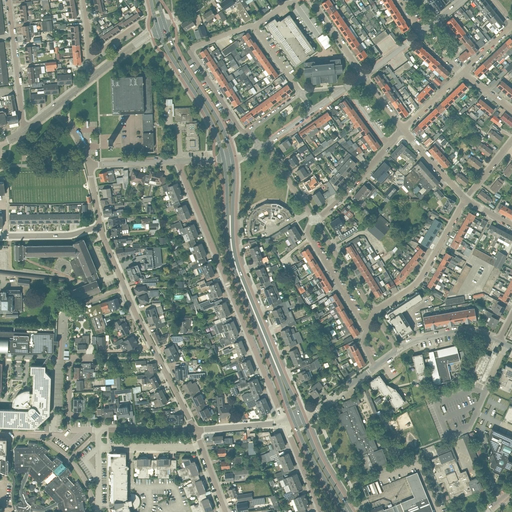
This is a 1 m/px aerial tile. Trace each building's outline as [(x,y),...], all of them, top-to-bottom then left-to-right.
[(41,0),(43,8),(40,9),(40,11),(50,10),(49,3),(48,0),(41,0)] [(232,9),(236,7),(237,6),(234,3),(232,0),(225,0),(220,4),(222,7),(222,8),(223,8),(224,9),(229,6),(232,9)] [(246,10),(241,3),(239,0),(238,0),(234,3),(237,6),(236,7),(239,12),(238,12),(244,20),(250,16),(247,11),(246,10)] [(246,10),(247,11),(250,9),(245,2),(245,1),(245,0),(241,3),(246,10)] [(332,5),(331,3),(329,0),(326,0),(322,3),(326,9),(332,5)] [(394,5),(391,0),(388,0),(384,3),(388,9),(394,5)] [(488,4),(484,0),(483,0),(479,4),(482,9),(488,4)] [(443,1),(433,8),(436,12),(444,7),(441,2),(443,1)] [(333,6),(332,5),(326,9),(330,15),(336,10),(339,8),(336,4),(333,6)] [(482,9),(480,11),(483,16),(486,13),(492,9),(488,4),(482,9)] [(26,11),(25,5),(20,6),(21,13),(26,13),(28,13),(28,12),(32,12),(32,10),(28,10),(28,11),(26,11)] [(398,10),(394,5),(388,9),(391,15),(398,10)] [(133,11),(135,14),(138,19),(141,17),(139,14),(141,13),(138,8),(133,11)] [(496,14),(492,9),(486,13),(490,18),(494,15),(496,14)] [(211,18),(215,16),(211,10),(203,15),(207,21),(207,20),(210,24),(213,21),(211,18)] [(336,10),(330,15),(334,20),(340,16),(336,10)] [(402,16),(398,10),(391,15),(395,20),(402,16)] [(69,12),(66,13),(67,19),(72,18),(77,17),(76,11),(69,12)] [(227,19),(221,11),(218,13),(224,21),(227,19)] [(26,13),(21,13),(22,21),(31,20),(31,16),(27,16),(26,13)] [(129,25),(133,22),(129,16),(128,14),(124,16),(126,20),(125,20),(129,25)] [(138,19),(135,14),(133,15),(132,14),(129,16),(133,22),(138,19)] [(494,15),(490,18),(488,20),(491,25),(499,18),(496,14),(494,15)] [(342,72),(341,64),(340,64),(340,59),(330,60),(330,63),(314,64),(314,61),(310,62),(308,58),(310,57),(308,55),(314,51),(288,15),(279,21),(279,20),(277,22),(274,19),(265,25),(295,67),(302,62),(305,65),(305,68),(304,68),(305,76),(311,75),(312,83),(320,82),(328,81),(328,82),(336,81),(336,73),(342,72)] [(344,22),(340,16),(334,20),(337,26),(344,22)] [(405,22),(402,16),(395,20),(399,26),(405,22)] [(457,23),(455,21),(452,17),(446,22),(451,27),(457,23)] [(96,20),(98,24),(101,23),(103,26),(103,25),(105,28),(107,26),(102,18),(96,20)] [(181,24),(185,31),(195,24),(191,18),(181,24)] [(491,25),(489,27),(490,29),(492,27),(494,30),(496,29),(498,32),(504,26),(502,24),(503,23),(499,18),(491,25)] [(125,20),(124,19),(119,22),(122,26),(124,24),(126,27),(129,25),(125,20)] [(348,27),(344,22),(337,26),(341,32),(348,27)] [(399,26),(402,32),(409,28),(405,22),(399,26)] [(461,28),(457,23),(451,27),(455,33),(461,28)] [(97,29),(99,33),(102,31),(98,24),(93,27),(94,31),(97,29)] [(31,33),(34,33),(33,25),(22,26),(23,34),(25,34),(29,33),(31,33)] [(114,26),(113,25),(108,28),(112,34),(113,36),(118,32),(117,31),(114,26)] [(203,26),(197,28),(201,38),(207,35),(203,26)] [(352,33),(348,27),(341,32),(345,37),(352,33)] [(103,31),(108,39),(113,36),(112,34),(108,28),(103,31)] [(465,33),(461,28),(455,33),(459,38),(465,33)] [(107,39),(108,39),(103,31),(100,34),(98,35),(101,39),(104,38),(105,41),(107,39)] [(465,33),(459,38),(464,44),(470,39),(467,36),(469,34),(468,31),(465,33)] [(486,32),(484,31),(482,32),(489,40),(491,38),(486,32)] [(251,37),(248,32),(240,38),(243,43),(251,37)] [(25,34),(23,34),(24,42),(30,41),(29,37),(32,37),(32,35),(35,35),(35,33),(34,33),(31,33),(29,33),(25,34)] [(333,44),(325,33),(317,38),(325,49),(333,44)] [(355,39),(352,33),(345,37),(349,43),(355,39)] [(477,37),(475,35),(470,39),(464,44),(468,49),(476,42),(474,40),(477,37)] [(472,54),(488,42),(485,38),(484,36),(482,38),(476,42),(468,49),(470,51),(472,54)] [(245,48),(255,42),(251,37),(243,43),(242,43),(245,48)] [(359,44),(355,39),(349,43),(353,49),(359,44)] [(258,47),(255,42),(245,48),(249,53),(258,47)] [(511,51),(511,49),(505,42),(501,47),(508,55),(511,51)] [(363,50),(359,44),(353,49),(357,54),(363,50)] [(424,50),(419,45),(414,51),(419,55),(424,50)] [(31,54),(34,54),(34,52),(36,51),(35,46),(25,47),(26,55),(28,54),(31,54)] [(211,53),(208,47),(200,53),(203,58),(211,53)] [(256,56),(256,55),(261,51),(258,47),(249,53),(252,58),(256,56)] [(508,55),(501,47),(496,51),(503,58),(504,59),(508,55)] [(357,54),(361,60),(367,56),(363,50),(357,54)] [(424,60),(429,54),(424,50),(419,55),(424,60)] [(265,56),(261,51),(256,55),(256,56),(259,60),(265,56)] [(463,61),(464,60),(469,56),(469,55),(472,54),(470,51),(467,53),(466,51),(459,57),(463,61)] [(496,51),(492,55),(496,60),(498,62),(503,58),(496,51)] [(212,52),(211,53),(203,58),(206,62),(215,57),(212,52)] [(429,65),(435,59),(429,54),(424,60),(429,65)] [(246,55),(241,58),(237,61),(239,64),(248,58),(246,55)] [(496,60),(492,55),(487,59),(492,64),(495,67),(497,65),(494,62),(496,60)] [(265,56),(259,60),(257,61),(261,66),(268,61),(265,56)] [(215,57),(206,62),(209,67),(215,63),(212,59),(215,57)] [(434,69),(440,64),(435,59),(429,65),(434,69)] [(492,64),(487,59),(483,64),(487,69),(492,64)] [(209,67),(212,72),(219,68),(221,66),(222,66),(219,61),(215,63),(209,67)] [(266,70),(271,66),(268,61),(261,66),(262,65),(266,70)] [(440,74),(445,68),(440,64),(434,69),(440,74)] [(487,69),(483,64),(478,68),(483,73),(487,69)] [(219,68),(212,72),(216,77),(222,73),(225,71),(221,66),(219,68)] [(271,66),(266,70),(267,72),(266,74),(267,76),(269,74),(275,70),(271,66)] [(30,75),(39,74),(42,74),(41,70),(37,71),(37,67),(33,67),(32,67),(27,67),(28,75),(30,75)] [(445,78),(450,73),(445,68),(440,74),(438,76),(440,77),(441,75),(445,78)] [(478,68),(474,72),(478,77),(483,73),(478,68)] [(267,76),(266,77),(270,82),(272,79),(274,78),(278,75),(275,70),(269,74),(267,76)] [(144,109),(143,109),(144,113),(144,123),(153,123),(151,72),(140,73),(141,75),(111,77),(112,114),(120,113),(120,109),(144,108),(144,109)] [(222,74),(222,73),(216,77),(219,82),(225,78),(227,76),(224,72),(222,74)] [(384,74),(381,76),(379,73),(373,77),(377,82),(385,76),(384,74)] [(28,75),(28,79),(27,80),(28,82),(28,83),(29,83),(35,83),(34,78),(40,77),(39,74),(30,75),(28,75)] [(227,76),(225,78),(219,82),(222,87),(231,81),(228,76),(227,76)] [(386,84),(389,81),(385,76),(377,82),(381,87),(386,84)] [(231,81),(222,87),(225,92),(231,88),(235,86),(231,80),(231,81)] [(502,80),(497,86),(500,89),(501,90),(506,84),(502,80)] [(468,87),(463,82),(458,87),(463,92),(468,87)] [(434,90),(432,88),(433,86),(429,83),(424,89),(430,94),(434,90)] [(390,89),(386,84),(381,87),(384,92),(390,89)] [(506,94),(511,88),(506,84),(501,90),(503,91),(506,94)] [(287,85),(282,88),(287,95),(292,91),(287,85)] [(281,86),(276,89),(277,92),(282,98),(287,95),(282,88),(281,86)] [(397,91),(393,86),(390,89),(384,92),(388,97),(393,93),(397,91)] [(463,92),(458,87),(454,91),(458,96),(459,96),(461,98),(465,94),(463,92)] [(234,92),(231,88),(225,92),(228,97),(237,91),(234,92)] [(276,89),(273,90),(271,92),(277,101),(282,98),(277,92),(276,89)] [(430,94),(424,89),(419,93),(424,98),(425,99),(430,94)] [(236,95),(238,94),(237,91),(228,97),(231,101),(240,96),(238,97),(236,95)] [(388,97),(392,103),(397,99),(400,96),(397,91),(393,93),(388,97)] [(454,100),(457,102),(461,98),(459,96),(458,96),(454,91),(449,95),(454,100)] [(277,101),(271,92),(268,94),(270,97),(268,98),(273,105),(277,101)] [(425,99),(424,98),(419,93),(414,99),(417,103),(419,101),(421,103),(425,99)] [(7,116),(9,124),(19,122),(17,114),(16,110),(13,94),(8,96),(9,100),(1,101),(2,105),(3,108),(6,112),(7,116)] [(454,100),(449,95),(445,99),(449,104),(454,100)] [(243,101),(240,96),(231,101),(235,106),(241,102),(243,101)] [(397,99),(392,103),(395,108),(401,104),(403,102),(402,99),(400,96),(397,99)] [(273,105),(268,98),(263,102),(268,108),(273,105)] [(173,104),(172,104),(172,99),(166,99),(166,105),(172,105),(173,116),(174,116),(174,115),(174,108),(173,104)] [(349,104),(346,99),(337,105),(341,110),(349,104)] [(445,99),(440,104),(445,109),(449,104),(445,99)] [(480,99),(479,100),(475,105),(479,109),(485,102),(480,99)] [(268,108),(263,102),(259,105),(263,111),(268,108)] [(403,102),(401,104),(395,108),(399,113),(404,109),(404,108),(407,107),(403,102)] [(484,113),(489,106),(485,102),(479,109),(484,113)] [(253,107),(254,109),(258,115),(263,111),(259,105),(257,104),(253,107)] [(344,114),(353,108),(349,104),(341,110),(344,114)] [(445,109),(440,104),(436,108),(442,115),(447,111),(445,109)] [(488,116),(494,110),(489,106),(484,113),(488,116)] [(192,107),(174,108),(174,115),(174,116),(175,121),(186,121),(186,136),(185,136),(186,151),(190,151),(190,150),(195,150),(199,150),(199,136),(198,136),(197,131),(199,130),(198,122),(197,123),(197,120),(193,121),(192,107)] [(404,109),(399,113),(403,118),(408,114),(406,111),(409,109),(407,107),(404,108),(404,109)] [(350,118),(356,113),(353,108),(344,114),(344,115),(343,115),(347,120),(350,118)] [(442,115),(436,108),(431,112),(436,117),(438,119),(442,115)] [(258,115),(254,109),(249,112),(254,118),(258,115)] [(244,112),(243,113),(245,116),(249,122),(254,118),(249,112),(248,110),(246,112),(245,112),(244,112)] [(497,118),(500,114),(496,111),(493,115),(493,116),(491,119),(496,123),(500,127),(502,124),(498,121),(499,120),(497,118)] [(327,112),(322,115),(326,121),(331,118),(330,116),(327,112)] [(436,117),(431,112),(427,116),(431,121),(436,117)] [(241,114),(243,117),(240,119),(244,125),(249,122),(245,116),(243,113),(241,114)] [(353,122),(360,118),(356,113),(350,118),(353,122)] [(511,126),(511,125),(511,118),(505,113),(501,118),(511,126)] [(326,121),(322,115),(317,119),(324,128),(329,124),(326,121)] [(427,116),(422,121),(427,126),(431,121),(427,116)] [(360,118),(353,122),(355,125),(353,126),(355,128),(363,122),(360,118)] [(324,128),(317,119),(312,122),(319,131),(324,128)] [(418,125),(419,127),(423,130),(423,131),(425,132),(429,128),(427,126),(422,121),(418,125)] [(319,131),(312,122),(308,125),(314,135),(319,131)] [(360,132),(366,127),(363,122),(355,128),(354,129),(356,131),(358,129),(360,132)] [(314,135),(308,125),(303,129),(309,138),(314,135)] [(413,129),(415,131),(418,134),(417,135),(422,141),(424,139),(421,135),(425,132),(423,131),(423,130),(419,127),(418,125),(413,129)] [(370,132),(366,127),(360,132),(363,136),(367,134),(370,132)] [(153,145),(154,147),(153,128),(143,128),(144,151),(144,146),(146,146),(147,146),(153,145)] [(304,140),(305,138),(309,144),(312,142),(309,138),(303,129),(298,132),(304,140)] [(493,132),(491,130),(489,133),(488,134),(490,136),(494,140),(498,143),(502,138),(501,137),(498,135),(494,131),(493,132)] [(477,132),(476,133),(474,131),(472,134),(479,140),(482,136),(477,132)] [(370,132),(367,134),(363,136),(360,139),(363,143),(373,137),(370,132)] [(300,143),(303,141),(297,133),(294,135),(300,143)] [(367,148),(376,141),(373,137),(363,143),(365,146),(367,148)] [(433,141),(430,138),(424,144),(427,146),(433,141)] [(287,139),(279,145),(283,151),(292,145),(287,139)] [(374,151),(380,146),(376,141),(367,148),(369,151),(372,148),(374,151)] [(399,155),(409,163),(404,169),(400,165),(397,169),(400,173),(404,176),(408,172),(407,172),(415,163),(413,161),(417,157),(402,143),(390,155),(395,159),(399,155)] [(434,153),(438,149),(433,143),(429,146),(431,148),(428,150),(432,155),(434,153)] [(483,145),(480,143),(477,147),(488,156),(492,151),(488,148),(483,144),(483,145)] [(442,154),(445,152),(441,147),(438,149),(434,153),(432,155),(437,159),(438,158),(442,154)] [(293,156),(289,159),(293,166),(298,162),(299,163),(304,160),(299,153),(294,156),(293,156)] [(343,159),(344,161),(352,168),(354,166),(356,163),(353,161),(355,159),(348,153),(343,159)] [(359,153),(355,156),(362,163),(365,160),(360,153),(359,153)] [(442,162),(447,159),(442,154),(438,158),(437,159),(441,164),(442,162)] [(467,160),(469,162),(478,169),(482,164),(478,161),(473,157),(473,158),(470,156),(467,160)] [(316,161),(314,158),(313,157),(301,164),(302,167),(297,171),(301,178),(305,176),(306,177),(311,174),(307,167),(316,161)] [(448,168),(452,165),(447,159),(442,162),(441,164),(445,168),(447,166),(448,168)] [(338,163),(339,165),(341,167),(348,173),(352,168),(344,161),(342,163),(340,162),(338,163)] [(411,170),(405,177),(404,176),(403,185),(409,190),(418,182),(424,176),(430,171),(420,161),(416,164),(415,165),(414,165),(411,170)] [(396,185),(400,188),(403,185),(404,176),(400,173),(398,175),(389,167),(390,167),(384,162),(373,175),(376,178),(381,182),(388,174),(391,176),(389,179),(396,185)] [(511,162),(511,164),(510,164),(503,172),(507,175),(508,176),(511,171),(511,162)] [(341,167),(339,165),(335,168),(338,171),(344,177),(348,173),(341,167)] [(114,180),(112,170),(99,173),(101,181),(108,180),(108,182),(114,180)] [(144,183),(149,184),(150,180),(156,182),(156,184),(161,185),(161,183),(164,184),(164,182),(165,177),(163,177),(164,174),(160,173),(151,171),(150,173),(149,175),(146,175),(144,183)] [(333,172),(332,173),(334,176),(340,181),(344,177),(338,171),(336,174),(333,172)] [(439,182),(430,171),(424,176),(418,182),(426,190),(418,198),(420,200),(431,190),(438,183),(439,182)] [(130,180),(139,182),(138,185),(142,186),(145,175),(132,172),(131,176),(130,180)] [(456,179),(465,186),(469,181),(465,178),(460,174),(458,173),(455,176),(458,177),(456,179)] [(340,181),(334,176),(330,180),(336,185),(340,181)] [(309,190),(314,187),(312,184),(316,181),(314,178),(310,180),(305,184),(309,190)] [(500,178),(498,181),(497,180),(490,189),(495,192),(502,184),(504,182),(500,178)] [(329,181),(326,183),(324,184),(328,191),(324,193),(322,191),(321,190),(318,191),(312,195),(318,205),(320,204),(321,204),(321,203),(325,201),(324,200),(336,192),(329,181)] [(377,189),(368,181),(365,185),(364,185),(359,190),(365,196),(367,197),(368,199),(377,189)] [(169,183),(162,186),(164,192),(167,191),(168,195),(180,190),(177,183),(170,186),(169,183)] [(438,183),(431,190),(433,192),(440,199),(444,196),(439,190),(442,187),(438,183)] [(109,188),(102,189),(104,197),(111,196),(111,191),(113,191),(113,189),(114,188),(115,191),(120,190),(119,184),(117,184),(108,184),(109,188)] [(390,189),(384,195),(386,197),(390,200),(390,199),(395,194),(398,191),(392,186),(390,189)] [(166,205),(161,207),(162,210),(164,209),(173,205),(179,202),(178,200),(176,201),(176,200),(183,197),(180,190),(168,195),(165,196),(167,201),(165,201),(166,205)] [(354,196),(356,198),(358,199),(355,202),(361,207),(363,204),(365,204),(366,204),(366,203),(365,202),(363,199),(365,196),(359,190),(354,196)] [(477,196),(486,203),(487,201),(489,203),(492,200),(490,198),(481,191),(477,196)] [(108,199),(100,200),(101,205),(114,202),(113,196),(107,197),(108,199)] [(441,201),(442,200),(445,202),(441,209),(448,213),(455,202),(448,198),(444,196),(440,199),(440,200),(440,199),(441,201)] [(266,203),(265,203),(259,206),(263,212),(267,210),(269,210),(269,216),(265,217),(268,222),(271,221),(271,216),(271,203),(266,203)] [(278,203),(277,203),(271,203),(271,216),(273,216),(273,211),(275,211),(279,213),(283,206),(278,203)] [(500,203),(498,208),(500,209),(498,211),(504,214),(507,207),(504,205),(502,204),(500,203)] [(186,204),(177,208),(178,211),(176,212),(177,215),(188,210),(186,204)] [(347,206),(345,207),(341,211),(345,214),(343,217),(351,224),(354,221),(353,220),(352,218),(353,216),(353,212),(355,210),(352,208),(348,204),(347,206)] [(254,208),(254,209),(251,214),(261,221),(265,224),(268,222),(265,217),(263,219),(258,216),(259,214),(263,212),(259,206),(255,208),(254,208)] [(279,213),(283,215),(284,217),(279,220),(277,217),(274,222),(276,224),(291,215),(288,210),(288,209),(283,206),(279,213)] [(111,208),(103,209),(104,217),(118,215),(123,214),(124,214),(123,209),(117,210),(117,211),(112,212),(111,208)] [(177,215),(178,217),(179,217),(181,220),(190,216),(188,210),(177,215)] [(429,211),(427,214),(429,216),(430,214),(437,218),(440,215),(432,210),(431,212),(429,211)] [(469,212),(466,218),(468,219),(472,221),(476,224),(479,225),(481,222),(474,218),(475,215),(469,212)] [(247,218),(247,219),(247,225),(254,226),(254,221),(256,219),(260,223),(261,221),(251,214),(247,218)] [(389,228),(385,224),(387,222),(380,215),(367,229),(379,240),(389,228)] [(331,224),(336,232),(339,231),(340,230),(338,228),(343,225),(343,224),(340,220),(339,217),(330,223),(331,224)] [(472,221),(468,219),(466,218),(463,223),(465,224),(469,226),(472,221)] [(442,223),(438,221),(435,219),(431,225),(438,229),(440,227),(442,223)] [(471,232),(473,229),(469,226),(465,224),(463,223),(460,229),(462,230),(466,232),(470,235),(471,232)] [(120,224),(115,224),(111,225),(112,228),(111,228),(112,232),(111,232),(112,235),(112,236),(122,234),(122,230),(128,229),(128,224),(120,224)] [(183,228),(185,234),(196,230),(194,224),(191,225),(189,226),(185,227),(183,228)] [(246,231),(248,237),(265,230),(264,227),(259,226),(259,230),(254,232),(254,230),(254,226),(247,225),(246,230),(246,231)] [(437,231),(438,229),(431,225),(428,231),(435,235),(437,232),(437,231)] [(491,225),(490,227),(489,229),(487,232),(493,234),(496,228),(491,225)] [(288,230),(291,236),(298,231),(294,226),(291,228),(288,230)] [(494,235),(494,239),(494,241),(491,245),(493,247),(496,242),(499,237),(498,237),(502,230),(496,228),(493,234),(494,235)] [(463,238),(466,232),(462,230),(460,229),(457,234),(458,235),(463,238)] [(196,230),(185,234),(187,240),(188,240),(194,238),(198,236),(196,230)] [(507,233),(502,230),(498,237),(499,237),(504,240),(507,233)] [(301,237),(298,231),(291,236),(288,237),(289,240),(292,238),(294,241),(301,237)] [(341,240),(352,234),(351,232),(348,231),(342,235),(339,237),(341,240)] [(433,239),(435,235),(428,231),(424,237),(429,240),(431,241),(433,239)] [(458,235),(457,234),(453,240),(455,241),(459,243),(464,246),(466,247),(472,250),(475,245),(473,244),(471,247),(465,243),(461,240),(463,238),(458,235)] [(358,236),(350,241),(351,244),(346,248),(349,253),(358,247),(355,243),(360,240),(358,236)] [(431,241),(429,240),(424,237),(421,243),(428,248),(430,244),(431,241)] [(123,238),(113,240),(114,247),(123,245),(122,242),(132,241),(131,238),(123,238)] [(26,256),(73,255),(85,285),(69,291),(73,302),(101,290),(97,281),(99,280),(96,272),(97,272),(83,239),(73,243),(74,245),(26,246),(23,246),(23,245),(15,245),(15,260),(23,260),(23,255),(26,255),(26,256)] [(455,241),(453,240),(450,245),(452,247),(455,248),(456,249),(459,243),(455,241)] [(256,241),(250,243),(251,248),(249,249),(252,256),(260,252),(258,245),(256,241)] [(192,251),(193,254),(204,249),(201,243),(199,244),(197,245),(193,247),(194,250),(192,251)] [(420,248),(417,246),(414,251),(416,253),(421,257),(426,252),(422,249),(420,248)] [(462,248),(465,250),(463,254),(468,257),(472,250),(466,247),(464,246),(462,248)] [(115,249),(117,257),(135,253),(140,252),(139,249),(145,249),(145,251),(146,251),(146,247),(134,247),(123,248),(123,247),(115,249)] [(352,258),(361,252),(358,247),(349,253),(352,258)] [(308,248),(306,249),(302,252),(305,257),(309,254),(311,253),(308,248)] [(204,249),(193,254),(195,260),(202,257),(204,256),(206,255),(207,255),(206,252),(205,252),(204,249)] [(498,251),(495,257),(497,258),(496,260),(493,265),(495,266),(500,269),(507,256),(508,253),(507,252),(506,252),(505,255),(498,251)] [(260,252),(252,256),(255,262),(257,261),(258,265),(262,263),(264,262),(268,261),(267,256),(263,258),(260,252)] [(355,263),(364,257),(361,252),(352,258),(355,263)] [(449,262),(452,256),(451,255),(446,252),(443,258),(445,259),(449,262)] [(311,253),(309,254),(305,257),(303,258),(306,263),(314,258),(311,253)] [(405,253),(404,254),(408,257),(405,261),(408,263),(413,267),(417,262),(412,258),(408,255),(405,253)] [(417,262),(421,257),(416,253),(412,258),(417,262)] [(146,261),(144,263),(145,269),(150,268),(155,268),(154,261),(154,254),(147,254),(147,258),(147,261),(146,261)] [(358,267),(367,262),(364,257),(355,263),(358,267)] [(306,263),(305,263),(308,269),(317,263),(314,258),(306,263)] [(453,264),(449,262),(445,259),(443,258),(440,264),(446,267),(447,265),(451,268),(452,267),(455,268),(456,266),(453,264)] [(262,263),(258,265),(260,268),(256,270),(258,277),(264,274),(266,273),(272,271),(269,264),(266,266),(264,262),(262,263)] [(367,269),(370,267),(367,262),(358,267),(361,273),(367,269)] [(209,263),(199,267),(201,274),(204,273),(203,272),(212,269),(209,263)] [(314,272),(320,268),(317,263),(308,269),(311,274),(314,272)] [(409,272),(413,267),(408,263),(404,268),(409,272)] [(443,273),(446,267),(440,264),(436,269),(443,273)] [(137,265),(134,266),(127,269),(129,275),(140,271),(137,265)] [(315,274),(312,276),(314,279),(317,277),(323,273),(320,268),(314,272),(315,274)] [(405,277),(409,272),(404,268),(401,273),(400,273),(405,277)] [(203,272),(204,273),(206,278),(210,277),(214,275),(212,269),(203,272)] [(370,274),(367,269),(361,273),(364,277),(370,274)] [(441,275),(443,273),(436,269),(433,275),(440,278),(443,280),(445,277),(441,275)] [(397,270),(393,275),(397,278),(394,280),(397,285),(400,283),(400,282),(401,281),(402,282),(403,281),(404,281),(405,279),(404,278),(405,277),(400,273),(401,273),(397,270)] [(132,281),(139,279),(140,283),(143,283),(155,282),(155,278),(145,279),(144,275),(143,275),(143,274),(141,275),(140,271),(129,275),(132,281)] [(292,273),(290,275),(288,276),(290,280),(298,275),(296,271),(295,271),(292,273)] [(373,272),(370,274),(364,277),(367,282),(373,279),(371,276),(374,274),(373,272)] [(264,274),(258,277),(261,283),(263,282),(265,286),(271,283),(266,273),(264,274)] [(323,273),(317,277),(318,279),(315,281),(317,284),(321,282),(326,278),(323,273)] [(440,278),(433,275),(430,280),(436,284),(441,286),(443,288),(445,285),(442,284),(442,283),(438,281),(440,278)] [(379,282),(376,277),(373,279),(367,282),(370,287),(379,282)] [(329,283),(326,278),(321,282),(317,284),(320,289),(324,287),(329,283)] [(436,284),(430,280),(427,286),(433,289),(436,284)] [(217,282),(215,283),(213,284),(209,286),(211,292),(220,288),(217,282)] [(373,292),(383,287),(379,282),(370,287),(373,292)] [(271,283),(265,286),(266,289),(264,290),(267,297),(275,294),(275,293),(271,283)] [(320,293),(321,294),(316,297),(318,299),(325,295),(324,292),(326,291),(326,292),(332,288),(329,283),(324,287),(320,289),(322,291),(321,292),(320,293)] [(136,293),(137,294),(143,292),(147,291),(147,290),(145,286),(135,288),(135,290),(134,290),(136,293)] [(443,296),(446,297),(448,293),(449,291),(443,288),(441,286),(439,289),(445,292),(443,296)] [(386,292),(383,287),(373,292),(376,297),(386,292)] [(222,294),(220,288),(211,292),(208,293),(207,293),(210,300),(223,295),(222,294)] [(14,290),(10,290),(6,290),(3,290),(3,295),(0,295),(0,311),(6,311),(6,317),(14,317),(18,317),(18,312),(19,312),(19,311),(21,311),(21,295),(21,294),(20,294),(20,290),(14,290)] [(144,295),(138,297),(141,304),(148,301),(147,298),(151,296),(159,296),(158,290),(147,290),(147,291),(143,292),(144,295)] [(304,299),(310,295),(307,290),(301,294),(304,299)] [(441,298),(443,295),(435,290),(433,294),(441,298)] [(275,294),(267,297),(269,303),(271,302),(273,306),(282,302),(278,292),(275,293),(275,294)] [(395,333),(398,331),(402,337),(413,330),(401,312),(422,298),(418,292),(386,313),(390,319),(387,320),(391,325),(393,324),(394,326),(392,327),(395,333)] [(319,301),(318,302),(319,305),(327,300),(329,304),(339,298),(335,293),(329,297),(330,297),(328,298),(326,296),(322,299),(319,301)] [(493,302),(491,306),(495,308),(493,311),(496,313),(501,315),(505,308),(500,306),(498,304),(499,302),(483,293),(474,295),(475,298),(483,296),(484,296),(483,297),(492,302),(492,301),(493,302)] [(499,296),(498,298),(501,300),(503,301),(507,303),(510,297),(504,294),(502,297),(499,296)] [(96,334),(107,330),(102,314),(110,311),(109,309),(112,308),(120,306),(117,298),(83,309),(84,314),(87,313),(89,318),(90,318),(96,334)] [(331,306),(328,308),(330,310),(333,308),(333,309),(342,304),(339,298),(329,304),(331,306)] [(205,306),(211,303),(209,300),(204,303),(199,304),(195,306),(196,309),(205,306)] [(282,302),(273,306),(274,310),(272,311),(275,317),(278,316),(283,314),(289,311),(285,301),(282,302)] [(213,306),(216,313),(219,311),(228,308),(225,302),(223,303),(220,304),(217,305),(217,304),(214,305),(213,302),(211,303),(205,306),(206,309),(213,306)] [(150,305),(145,306),(146,310),(145,310),(147,317),(156,314),(154,308),(157,307),(161,307),(161,304),(152,304),(150,304),(150,305)] [(336,314),(345,308),(342,304),(333,309),(336,314)] [(490,318),(488,324),(494,327),(498,320),(497,319),(498,317),(489,312),(480,307),(480,309),(485,311),(484,313),(486,314),(486,316),(490,318)] [(219,311),(216,313),(217,316),(217,315),(221,314),(222,317),(225,316),(226,315),(230,314),(228,308),(219,311)] [(339,319),(348,313),(345,308),(336,314),(339,319)] [(465,322),(468,322),(469,322),(477,322),(474,308),(432,315),(423,317),(423,316),(425,331),(432,328),(436,327),(448,325),(453,324),(465,322)] [(278,316),(275,317),(278,324),(280,323),(281,326),(295,321),(291,311),(289,311),(283,314),(278,316)] [(147,317),(149,323),(154,321),(155,325),(162,323),(161,319),(158,320),(158,317),(163,315),(163,312),(156,314),(147,317)] [(318,321),(319,324),(326,319),(327,319),(332,316),(330,313),(328,315),(318,321)] [(342,324),(351,318),(348,313),(339,319),(342,324)] [(180,333),(185,332),(187,332),(187,328),(190,328),(191,317),(181,318),(181,321),(180,321),(180,333)] [(342,324),(343,326),(341,328),(342,330),(354,323),(351,318),(342,324)] [(114,323),(118,330),(119,329),(122,335),(125,334),(129,331),(127,328),(128,327),(127,326),(126,325),(127,325),(125,322),(122,324),(120,320),(115,322),(114,323)] [(226,320),(221,322),(217,324),(221,334),(236,327),(235,324),(234,321),(234,320),(232,321),(228,323),(226,320)] [(295,321),(281,326),(283,330),(281,331),(283,337),(295,333),(293,328),(290,330),(289,327),(296,324),(295,321)] [(345,335),(351,332),(357,328),(354,323),(342,330),(345,335)] [(11,353),(15,353),(15,351),(50,352),(41,366),(45,366),(53,353),(54,348),(58,348),(58,340),(54,340),(54,327),(14,326),(14,331),(0,330),(0,352),(11,353)] [(239,333),(238,333),(239,333),(238,329),(237,330),(236,327),(225,332),(227,336),(224,337),(221,338),(221,339),(219,340),(221,345),(224,344),(229,341),(228,338),(234,335),(236,334),(239,333)] [(357,328),(351,332),(351,333),(353,337),(360,333),(357,328)] [(162,341),(162,342),(167,340),(169,333),(163,336),(163,335),(160,336),(157,330),(152,332),(157,344),(162,341)] [(283,337),(286,344),(288,343),(290,347),(299,343),(303,341),(299,331),(295,333),(283,337)] [(75,338),(75,345),(77,345),(78,352),(86,351),(86,345),(90,344),(89,335),(82,335),(82,337),(75,338)] [(171,337),(174,344),(164,349),(167,355),(179,349),(176,343),(179,342),(182,340),(181,335),(172,336),(171,337)] [(337,340),(334,335),(328,338),(331,343),(337,340)] [(122,339),(113,343),(113,344),(117,345),(120,344),(123,350),(127,349),(128,350),(134,347),(135,349),(137,348),(138,347),(137,345),(138,345),(136,341),(135,340),(133,336),(123,341),(122,339)] [(232,351),(232,352),(244,347),(241,340),(239,341),(237,342),(233,343),(235,347),(231,349),(229,349),(229,348),(223,350),(224,354),(232,351)] [(299,343),(290,347),(291,350),(289,351),(291,358),(293,357),(303,353),(299,343)] [(358,348),(355,343),(351,345),(350,343),(341,347),(343,351),(346,349),(348,353),(355,349),(358,348)] [(418,381),(427,379),(424,363),(428,361),(434,385),(451,381),(447,364),(460,361),(456,346),(428,352),(430,358),(423,359),(422,354),(412,356),(418,381)] [(239,356),(242,355),(246,353),(244,347),(232,352),(233,354),(237,352),(239,356)] [(358,348),(355,349),(348,353),(351,358),(360,354),(358,348)] [(179,349),(167,355),(171,362),(175,360),(179,357),(177,353),(181,351),(180,349),(179,349)] [(479,381),(482,382),(484,383),(498,353),(493,350),(490,356),(489,355),(484,353),(482,355),(481,355),(474,372),(481,375),(479,381)] [(303,353),(293,357),(291,358),(294,364),(296,363),(298,367),(300,366),(302,365),(310,362),(308,358),(302,361),(302,359),(305,358),(305,355),(305,352),(303,353)] [(360,354),(351,358),(353,363),(356,362),(363,359),(360,354)] [(315,364),(319,362),(318,358),(314,361),(311,363),(308,364),(306,366),(301,367),(299,368),(297,369),(299,373),(298,373),(300,380),(302,379),(304,378),(305,380),(309,378),(310,378),(312,377),(310,371),(317,369),(315,364)] [(245,361),(239,364),(238,364),(241,370),(241,371),(252,366),(249,359),(247,360),(245,361)] [(363,359),(356,362),(358,365),(355,366),(357,371),(361,369),(360,367),(365,364),(363,359)] [(0,426),(35,428),(42,421),(44,422),(45,421),(44,420),(49,414),(51,377),(45,371),(45,366),(41,366),(31,365),(30,374),(33,374),(33,393),(29,393),(29,390),(28,390),(27,390),(26,390),(25,391),(23,391),(22,392),(21,392),(20,392),(19,393),(18,394),(17,395),(16,396),(15,397),(15,398),(14,399),(14,400),(13,401),(13,402),(13,403),(12,404),(12,405),(12,406),(12,407),(12,408),(12,409),(0,408),(0,397),(1,398),(2,363),(0,362),(0,426)] [(81,363),(81,366),(81,367),(74,367),(74,373),(87,372),(92,372),(92,369),(91,369),(91,363),(81,363)] [(156,363),(149,364),(147,364),(148,370),(145,373),(145,374),(153,374),(153,372),(157,372),(156,363)] [(502,367),(501,370),(503,371),(498,382),(502,384),(505,386),(509,377),(511,378),(511,367),(506,365),(504,368),(502,367)] [(241,371),(243,377),(244,377),(238,379),(240,382),(240,383),(245,380),(249,378),(247,375),(254,372),(252,366),(241,371)] [(182,379),(205,377),(205,373),(200,373),(186,374),(186,369),(181,369),(181,368),(175,369),(176,380),(182,379)] [(142,378),(142,384),(151,383),(154,388),(155,388),(159,386),(154,376),(153,374),(145,374),(143,375),(137,375),(137,379),(142,378)] [(377,386),(385,396),(387,395),(391,391),(379,375),(375,378),(375,377),(374,378),(374,379),(373,379),(372,379),(372,380),(369,383),(373,389),(377,386)] [(254,379),(246,383),(241,385),(241,386),(242,387),(249,384),(251,389),(260,385),(257,378),(254,379)] [(76,381),(77,389),(92,388),(91,383),(94,383),(93,380),(91,380),(76,381)] [(240,383),(240,382),(234,384),(228,387),(232,396),(238,394),(236,388),(241,386),(241,385),(246,383),(245,380),(240,383)] [(187,392),(192,389),(194,392),(199,390),(195,382),(192,384),(190,381),(187,383),(183,385),(186,393),(187,392)] [(313,390),(310,392),(314,398),(319,394),(317,391),(323,387),(319,381),(311,387),(313,390)] [(252,392),(242,396),(245,403),(248,401),(256,398),(259,397),(258,394),(262,392),(260,385),(251,389),(252,392)] [(366,386),(363,387),(369,402),(372,401),(366,386)] [(395,388),(391,391),(387,395),(389,399),(396,409),(405,402),(401,397),(402,397),(398,392),(395,388)] [(155,393),(150,395),(151,397),(156,396),(158,399),(164,396),(161,389),(154,393),(155,393)] [(115,399),(114,390),(111,390),(111,396),(112,401),(109,402),(109,408),(101,409),(101,410),(101,415),(102,417),(105,417),(112,417),(111,415),(113,415),(113,411),(116,411),(116,406),(115,402),(115,400),(115,399)] [(193,403),(196,410),(199,408),(200,408),(205,405),(203,402),(204,402),(201,395),(204,394),(203,392),(199,392),(196,393),(197,395),(193,398),(195,402),(193,403)] [(153,400),(155,404),(156,407),(161,405),(168,402),(164,396),(158,399),(153,400)] [(231,405),(224,406),(223,396),(217,396),(219,412),(220,412),(220,418),(226,417),(226,415),(232,414),(232,409),(231,405)] [(255,406),(256,409),(257,409),(259,408),(268,404),(265,397),(262,398),(260,399),(257,401),(256,398),(248,401),(251,407),(255,406)] [(378,450),(372,436),(368,438),(355,405),(360,403),(357,397),(342,403),(344,408),(343,408),(344,412),(339,414),(338,418),(341,425),(344,424),(351,444),(355,443),(359,453),(362,452),(363,455),(360,456),(366,471),(373,468),(376,467),(376,468),(387,463),(382,448),(378,450)] [(379,397),(374,400),(378,405),(382,402),(379,397)] [(85,400),(82,400),(74,399),(73,411),(81,411),(84,411),(85,400)] [(122,404),(119,404),(118,399),(115,400),(115,402),(116,406),(116,411),(117,416),(120,416),(127,416),(128,417),(133,417),(132,412),(131,405),(127,406),(122,407),(122,404)] [(257,409),(256,409),(254,410),(256,414),(256,415),(258,414),(259,417),(263,416),(262,414),(270,411),(268,404),(259,408),(257,409)] [(199,408),(196,410),(199,416),(201,415),(203,419),(211,415),(214,414),(212,409),(209,411),(207,408),(206,408),(205,405),(200,408),(199,408)] [(511,406),(509,405),(503,418),(511,422),(511,406)] [(170,415),(169,410),(160,411),(161,418),(167,417),(168,423),(174,422),(175,423),(183,423),(182,414),(170,415)] [(511,437),(491,429),(489,434),(489,435),(487,438),(489,444),(496,447),(493,453),(492,453),(488,460),(491,461),(490,464),(490,466),(493,468),(492,471),(500,474),(502,468),(505,468),(510,470),(511,465),(511,461),(508,460),(507,458),(509,453),(510,453),(510,452),(510,451),(511,451),(511,450),(511,437)] [(269,431),(259,432),(260,436),(268,435),(272,444),(281,440),(280,436),(281,436),(279,433),(271,436),(269,431)] [(213,436),(213,438),(213,442),(225,442),(225,445),(230,444),(232,444),(232,437),(225,438),(225,439),(223,440),(222,436),(213,436)] [(0,467),(0,470),(8,473),(9,474),(10,475),(10,476),(11,476),(11,477),(12,477),(12,478),(12,479),(12,480),(13,480),(13,481),(13,482),(13,483),(13,484),(13,485),(12,485),(12,486),(12,487),(12,488),(12,489),(12,490),(12,491),(11,491),(11,492),(11,493),(11,494),(11,495),(11,496),(11,497),(11,498),(11,499),(12,499),(12,500),(12,501),(12,502),(12,503),(12,504),(14,503),(14,501),(14,497),(14,493),(14,489),(15,484),(15,480),(14,477),(13,475),(11,473),(10,471),(8,471),(8,470),(9,470),(10,469),(10,468),(11,468),(11,467),(11,466),(11,465),(11,464),(11,463),(10,463),(10,462),(9,461),(8,460),(8,459),(6,458),(6,448),(6,445),(6,438),(0,438),(0,467)] [(266,458),(274,455),(279,453),(277,449),(280,448),(285,446),(284,443),(283,443),(281,440),(272,444),(270,444),(272,449),(269,450),(270,451),(264,454),(266,458)] [(31,511),(32,510),(33,510),(36,511),(40,511),(43,511),(47,510),(49,509),(49,510),(51,509),(51,508),(58,504),(59,511),(83,511),(84,510),(85,509),(85,508),(84,507),(82,501),(87,500),(83,490),(77,481),(74,484),(67,477),(71,472),(67,466),(67,467),(66,466),(67,465),(64,461),(63,463),(62,462),(63,461),(57,457),(52,461),(45,454),(48,451),(39,444),(28,442),(28,447),(19,447),(18,446),(17,446),(16,447),(14,449),(15,470),(17,472),(26,472),(23,481),(21,486),(20,490),(20,494),(21,497),(22,500),(14,503),(12,504),(12,505),(13,505),(13,506),(13,507),(13,508),(14,509),(14,510),(14,511),(15,511),(14,511),(31,511)] [(249,455),(256,454),(253,442),(239,444),(239,448),(248,447),(249,455)] [(451,500),(483,489),(479,477),(470,480),(466,470),(460,472),(450,444),(436,449),(438,456),(432,459),(436,472),(434,472),(438,483),(444,481),(451,500)] [(222,449),(217,449),(218,456),(226,455),(226,453),(232,452),(232,448),(226,448),(221,448),(222,449)] [(130,511),(128,505),(132,504),(133,510),(134,510),(135,509),(136,509),(136,508),(137,508),(138,507),(138,506),(139,506),(139,505),(140,504),(140,503),(140,502),(140,501),(140,500),(140,499),(139,498),(139,497),(138,496),(137,495),(136,494),(135,494),(135,493),(134,493),(133,493),(132,493),(131,493),(130,493),(131,496),(127,497),(127,468),(128,468),(129,467),(128,466),(127,466),(126,466),(126,463),(126,453),(120,453),(120,455),(117,455),(117,453),(113,453),(113,457),(109,457),(109,461),(111,461),(111,464),(109,464),(109,470),(111,470),(111,474),(113,474),(112,477),(111,477),(112,477),(113,480),(111,480),(111,491),(113,491),(112,494),(111,494),(112,494),(113,497),(111,497),(111,501),(114,501),(114,504),(114,505),(115,507),(112,508),(113,511),(130,511)] [(282,464),(290,460),(288,457),(289,456),(288,453),(284,455),(283,455),(280,456),(277,457),(277,458),(279,461),(278,461),(277,462),(277,463),(277,464),(278,465),(279,465),(280,464),(282,464)] [(139,469),(139,474),(138,474),(138,478),(144,478),(144,456),(143,456),(140,458),(139,458),(139,459),(137,459),(137,460),(134,460),(134,463),(134,465),(134,468),(137,468),(137,469),(139,469)] [(148,458),(144,456),(144,478),(149,478),(149,474),(148,474),(148,469),(150,469),(150,468),(153,468),(153,460),(150,460),(150,459),(148,459),(148,458)] [(157,459),(157,460),(153,460),(153,468),(157,468),(157,469),(159,469),(159,474),(158,474),(158,478),(163,478),(163,456),(163,457),(159,458),(159,459),(157,459)] [(167,458),(163,456),(163,478),(169,478),(169,474),(168,474),(168,469),(170,469),(170,468),(176,468),(176,460),(170,460),(170,459),(168,459),(168,458),(167,458)] [(225,462),(221,462),(221,468),(230,468),(230,465),(235,465),(235,463),(242,463),(241,457),(234,457),(229,458),(229,461),(225,461),(225,462)] [(182,459),(184,463),(185,467),(177,470),(178,474),(198,466),(196,463),(195,463),(194,463),(194,461),(192,462),(191,458),(182,458),(182,459)] [(291,464),(290,460),(282,464),(280,464),(281,468),(280,468),(281,471),(286,470),(289,469),(293,467),(292,463),(291,464)] [(198,471),(199,467),(198,466),(178,474),(180,479),(184,478),(184,476),(188,475),(189,477),(190,477),(191,480),(199,477),(198,474),(198,472),(198,471)] [(225,481),(229,480),(229,481),(234,480),(233,476),(239,476),(249,475),(248,469),(233,471),(233,473),(229,473),(229,474),(224,474),(225,481)] [(407,476),(414,499),(372,511),(432,511),(419,472),(407,476)] [(296,474),(291,475),(284,478),(287,485),(290,484),(298,481),(297,477),(296,474)] [(192,485),(188,487),(187,486),(183,487),(185,492),(205,485),(202,482),(202,481),(201,482),(200,480),(199,477),(191,480),(192,483),(191,483),(192,485)] [(289,488),(290,491),(283,494),(285,498),(287,497),(293,494),(292,491),(301,487),(300,484),(299,484),(298,481),(290,484),(291,487),(289,488)] [(205,489),(205,485),(185,492),(187,498),(191,496),(191,495),(195,493),(196,496),(197,495),(198,498),(206,495),(205,492),(204,490),(205,490),(205,489)] [(231,498),(237,496),(238,497),(238,500),(246,499),(245,491),(239,492),(238,488),(235,489),(235,487),(233,488),(228,490),(231,498)] [(289,501),(291,500),(293,506),(296,505),(307,500),(305,494),(300,496),(298,493),(293,495),(293,494),(287,497),(289,501)] [(199,504),(194,505),(194,504),(190,506),(192,511),(212,504),(212,503),(209,500),(208,500),(207,498),(206,495),(198,498),(199,501),(198,502),(199,504)] [(244,500),(240,501),(240,503),(239,503),(237,504),(236,505),(237,508),(238,508),(238,510),(248,508),(248,507),(249,507),(250,505),(254,505),(265,503),(264,497),(253,499),(253,498),(244,500)] [(295,511),(294,511),(303,511),(302,509),(309,506),(307,500),(296,505),(298,510),(295,511)]
